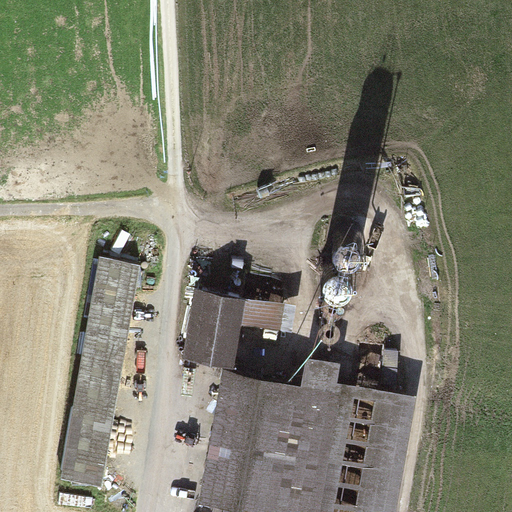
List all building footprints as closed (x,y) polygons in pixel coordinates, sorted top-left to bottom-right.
[(138,262),(99,255),(60,475),(100,482),(138,262)] [(247,296),(196,288),(184,357),(235,366),(247,296)] [(381,376),(396,378),(400,351),(385,349),(381,376)] [(302,351),(297,382),(336,389),(315,511),(390,511),(411,390),(333,377),(337,357),(302,351)] [(297,382),(217,369),(196,499),(223,504),(272,511),(315,511),(336,389),(297,382)]
